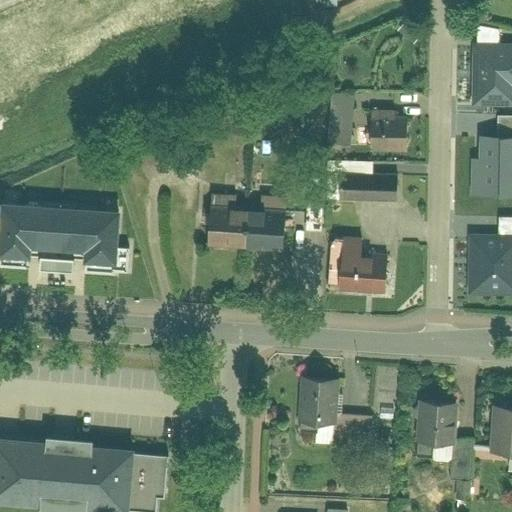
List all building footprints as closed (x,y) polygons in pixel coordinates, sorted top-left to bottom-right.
[(201,0),(210,21),(260,0),(201,0)] [(472,44),(470,107),(511,108),(511,44),(499,44),(499,29),(477,28),(477,44),(472,44)] [(372,150),(407,151),(408,113),(373,111),(372,150)] [(470,158),(470,197),(511,197),(511,117),(496,118),(496,138),(477,137),(476,158),(470,158)] [(133,141),(141,165),(193,149),(185,124),(133,141)] [(340,172),(339,200),(401,203),(402,174),(340,172)] [(116,203),(0,192),(0,257),(24,260),(26,242),(81,246),(80,263),(110,266),(111,262),(122,263),(124,245),(112,244),(116,203)] [(212,204),(210,243),(287,247),(289,208),(212,204)] [(469,236),(467,296),(511,297),(511,219),(498,219),(497,237),(469,236)] [(337,239),(334,285),(391,288),(392,261),(370,259),(371,241),(337,239)] [(340,380),(298,377),(294,422),(337,425),(340,380)] [(453,404),(419,403),(418,438),(451,440),(453,404)] [(511,451),(511,407),(495,407),(493,451),(511,451)] [(163,494),(167,451),(130,447),(131,442),(88,438),(88,433),(41,429),(40,434),(0,430),(0,496),(34,500),(34,504),(81,508),(81,506),(125,510),(125,507),(155,510),(157,494),(163,494)]
